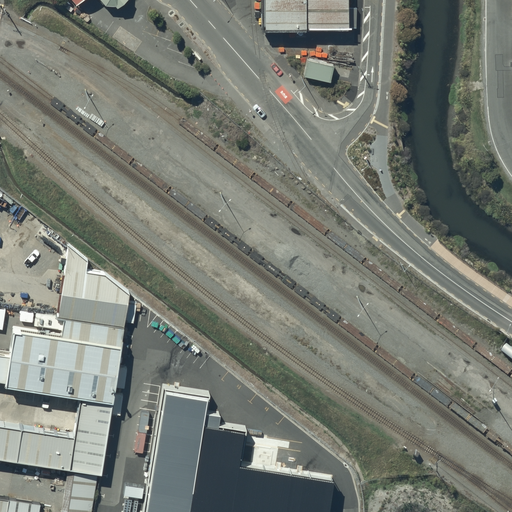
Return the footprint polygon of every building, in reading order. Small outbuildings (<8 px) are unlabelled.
[(346,0),(264,0),(264,27),(347,26),(346,0)] [(333,64),(307,58),(303,74),(330,80),(333,64)] [(55,309),(121,320),(126,285),(101,266),(84,265),(85,254),(67,240),(55,309)] [(0,372),(111,391),(121,320),(62,311),(58,325),(11,320),(6,346),(0,345),(0,372)] [(511,348),(508,345),(503,352),(511,359),(511,348)] [(117,376),(115,391),(135,394),(137,379),(117,376)] [(207,386),(160,379),(137,511),(327,511),(335,466),(241,451),(246,421),(217,416),(219,405),(204,403),(207,386)] [(0,450),(69,461),(99,465),(109,396),(76,391),(70,429),(0,418),(0,450)] [(60,511),(91,511),(99,465),(69,461),(60,511)]
